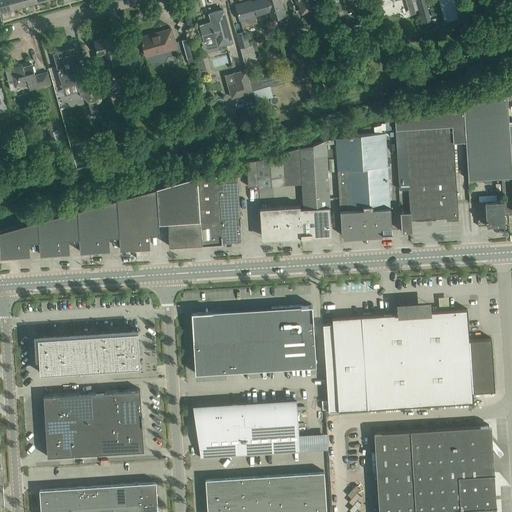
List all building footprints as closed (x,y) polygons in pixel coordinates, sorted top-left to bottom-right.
[(0,0),(0,9),(0,11),(13,8),(11,0),(0,0)] [(266,0),(255,0),(246,3),(246,1),(236,4),(242,27),(257,23),(255,14),(270,10),(266,0)] [(285,14),(280,0),(266,0),(270,10),(272,18),(275,17),(285,14)] [(299,0),(302,6),(307,9),(319,6),(317,0),(299,0)] [(335,0),(337,6),(341,14),(364,7),(361,0),(335,0)] [(462,5),(455,7),(459,22),(466,20),(462,5)] [(431,19),(427,7),(418,10),(418,11),(422,22),(431,19)] [(211,21),(200,24),(203,34),(204,40),(201,40),(203,48),(206,49),(218,46),(233,42),(226,19),(223,9),(209,13),(210,15),(211,21)] [(172,31),(164,33),(163,30),(140,36),(146,56),(177,48),(172,31)] [(237,33),(245,61),(246,65),(258,61),(253,44),(250,45),(246,30),(237,33)] [(118,63),(116,57),(114,49),(113,46),(110,36),(94,41),(97,51),(98,54),(104,52),(107,66),(118,63)] [(188,58),(196,56),(191,38),(183,40),(188,58)] [(360,38),(346,42),(348,51),(353,50),(354,52),(361,50),(360,47),(362,46),(360,38)] [(331,52),(337,50),(335,40),(328,42),(331,52)] [(125,67),(138,64),(132,42),(120,45),(125,67)] [(60,50),(53,53),(54,56),(55,62),(61,81),(62,86),(77,82),(80,92),(81,94),(89,102),(95,100),(92,88),(93,88),(90,79),(87,69),(80,71),(74,48),(61,52),(60,50)] [(32,63),(19,67),(19,64),(9,67),(12,76),(15,87),(28,83),(29,89),(44,85),(50,83),(47,71),(35,75),(32,63)] [(250,81),(249,81),(252,91),(271,85),(271,86),(292,80),(306,75),(303,65),(289,69),(250,81)] [(389,75),(395,73),(393,65),(387,66),(389,75)] [(131,86),(130,87),(128,76),(112,80),(116,98),(127,96),(127,98),(133,96),(131,86)] [(235,83),(228,85),(231,98),(253,92),(252,91),(249,81),(248,76),(235,80),(235,83)] [(508,89),(463,102),(465,141),(471,220),(477,220),(478,225),(505,224),(504,211),(511,210),(511,123),(510,123),(508,89)] [(453,142),(465,141),(463,102),(457,103),(394,111),(399,189),(408,188),(410,209),(400,209),(401,230),(402,230),(411,230),(411,225),(411,218),(411,217),(446,216),(447,220),(458,219),(458,215),(458,205),(453,142)] [(57,129),(49,131),(52,141),(60,138),(57,129)] [(389,207),(383,132),(336,137),(338,169),(337,169),(340,210),(341,232),(342,232),(342,234),(341,234),(341,235),(392,232),(392,231),(390,207),(389,207)] [(285,151),(256,159),(246,161),(248,185),(302,182),(303,207),(300,207),(300,205),(299,205),(279,206),(259,207),(260,221),(263,221),(264,236),(281,235),(300,234),(300,236),(312,236),(311,233),(328,232),(327,217),(330,217),(329,205),(325,140),(285,151)] [(236,165),(197,176),(200,223),(210,222),(211,242),(241,240),(236,165)] [(197,176),(197,175),(166,184),(156,187),(158,222),(168,222),(168,232),(169,245),(202,243),(200,223),(196,176),(197,176)] [(156,187),(116,198),(119,235),(120,248),(150,246),(149,233),(159,232),(158,222),(156,187)] [(77,209),(79,237),(79,240),(80,251),(110,249),(109,235),(119,235),(116,198),(77,209)] [(69,238),(79,237),(77,209),(37,220),(39,240),(40,253),(70,251),(69,238)] [(39,240),(37,220),(0,229),(0,256),(30,254),(29,241),(39,240)] [(314,335),(312,304),(271,307),(271,312),(208,313),(208,308),(205,308),(206,310),(191,310),(193,342),(194,352),(195,362),(194,362),(195,362),(195,372),(196,372),(205,372),(206,372),(215,371),(225,370),(225,371),(226,371),(226,370),(225,370),(225,362),(245,361),(245,369),(246,369),(255,368),(255,369),(255,368),(265,368),(266,368),(266,367),(265,367),(265,360),(275,359),(285,359),(285,366),(285,367),(286,367),(295,366),(296,366),(305,365),(305,366),(306,366),(306,365),(315,365),(316,365),(316,364),(315,364),(315,355),(315,354),(314,345),(315,345),(314,344),(314,335)] [(323,324),(328,411),(366,408),(473,401),(472,391),(494,389),(491,338),(469,339),(467,308),(431,311),(428,311),(409,312),(397,313),(360,315),(361,322),(338,323),(332,323),(323,324)] [(139,356),(139,352),(138,343),(139,343),(138,339),(137,331),(138,331),(138,329),(136,330),(128,330),(126,330),(126,331),(118,331),(116,331),(113,331),(108,332),(108,331),(106,331),(106,332),(98,332),(96,332),(88,333),(86,333),(78,334),(78,333),(76,333),(76,334),(68,334),(66,334),(58,335),(56,335),(48,336),(48,335),(46,335),(46,336),(38,336),(37,336),(37,338),(38,338),(38,346),(38,350),(39,358),(38,358),(39,372),(140,365),(140,364),(139,364),(139,356)] [(44,394),(43,394),(47,456),(48,456),(48,455),(95,453),(143,450),(144,450),(142,425),(142,413),(141,413),(140,388),(139,389),(115,390),(44,395),(44,394)] [(232,405),(197,407),(199,434),(197,434),(198,439),(200,438),(200,446),(199,446),(200,457),(300,451),(297,400),(232,405)] [(493,511),(493,506),(494,506),(494,505),(493,505),(491,473),(491,472),(490,457),(484,449),(489,445),(483,437),(488,433),(488,425),(489,425),(489,424),(475,425),(376,431),(377,432),(379,460),(369,460),(369,472),(372,472),(372,478),(380,478),(382,511),(378,511),(493,511)] [(207,511),(312,511),(326,511),(324,471),(205,478),(207,511)] [(157,511),(156,481),(126,483),(39,488),(40,511),(157,511)]
